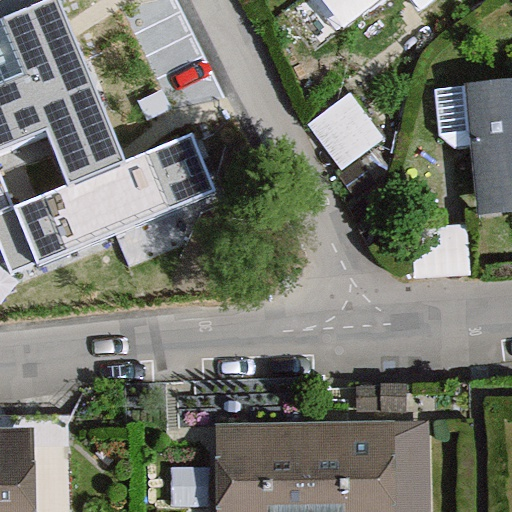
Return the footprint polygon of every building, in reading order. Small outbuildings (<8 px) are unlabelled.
[(66,0),(43,0),(0,17),(0,124),(28,112),(100,81),(66,0)] [(352,0),(365,16),(385,0),(352,0)] [(111,107),(100,81),(28,112),(40,139),(111,107)] [(511,84),(469,88),(474,148),(479,194),(511,190),(511,84)] [(474,148),(469,88),(436,91),(440,137),(457,150),(474,148)] [(386,143),(351,99),(311,129),(345,176),(386,143)] [(417,282),(471,279),(468,230),(414,233),(417,282)] [(384,389),(361,389),(361,412),(384,413),(384,389)] [(406,389),(384,389),(384,413),(407,413),(406,389)] [(0,418),(0,447),(10,447),(10,419),(0,418)] [(425,511),(424,441),(307,442),(308,511),(425,511)] [(308,511),(307,442),(227,443),(228,511),(308,511)] [(10,447),(0,447),(0,511),(29,511),(28,447),(10,447)] [(183,500),(216,501),(218,462),(184,461),(183,500)]
